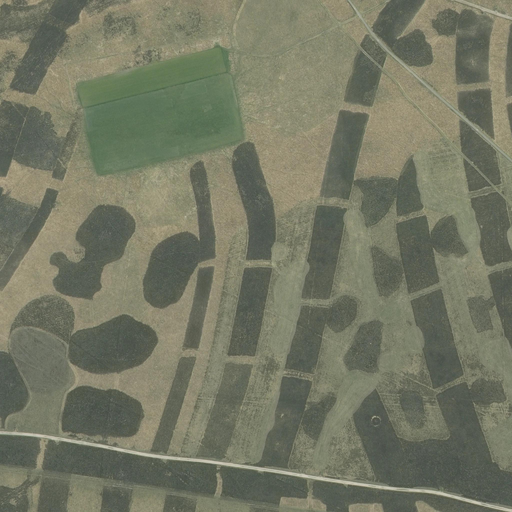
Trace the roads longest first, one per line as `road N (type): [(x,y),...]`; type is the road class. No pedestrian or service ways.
road 1 (track): [(511,509),(0,432)]
road 2 (track): [(511,205),(317,0)]
road 3 (track): [(216,49),(266,56),(389,0)]
